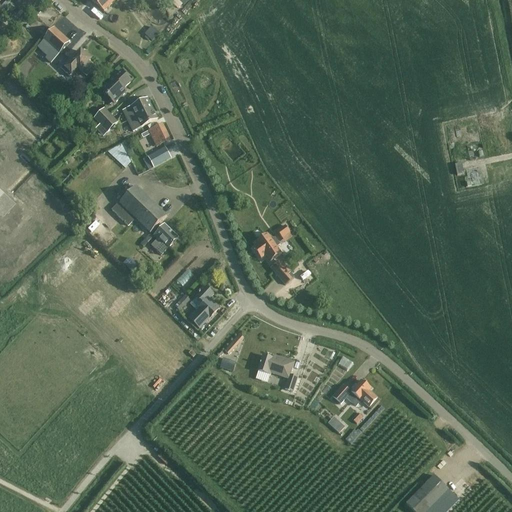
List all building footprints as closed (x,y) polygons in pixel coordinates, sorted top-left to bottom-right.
[(104,13),(116,0),(91,0),(104,13)] [(176,0),(174,3),(179,8),(184,3),(180,0),(176,0)] [(15,9),(7,1),(0,7),(0,8),(8,17),(15,9)] [(151,28),(146,33),(154,40),(159,34),(151,28)] [(51,63),(70,43),(55,29),(37,48),(47,57),(45,59),(51,63)] [(90,73),(95,68),(89,63),(91,61),(81,52),(68,65),(66,63),(61,69),(69,77),(78,68),(81,71),(84,68),(90,73)] [(121,72),(102,91),(114,104),(126,93),(123,90),(131,83),(121,72)] [(147,100),(123,112),(129,122),(133,132),(141,128),(157,121),(147,100)] [(102,124),(110,116),(105,110),(97,118),(102,124)] [(118,123),(115,120),(110,116),(102,124),(98,127),(103,132),(106,128),(109,131),(118,123)] [(163,124),(149,132),(157,148),(171,141),(163,124)] [(127,143),(122,146),(125,151),(130,148),(127,143)] [(478,144),(464,146),(466,159),(480,157),(478,144)] [(148,158),(152,165),(154,169),(171,159),(165,148),(148,158)] [(455,166),(457,176),(464,175),(462,164),(455,166)] [(149,236),(167,217),(136,187),(119,204),(149,236)] [(135,223),(119,207),(114,212),(129,228),(135,223)] [(157,240),(151,247),(161,256),(178,239),(165,226),(154,237),(157,240)] [(282,239),(290,233),(286,227),(277,232),(282,239)] [(275,241),(280,237),(275,230),(270,234),(275,241)] [(259,246),(254,249),(261,259),(265,256),(269,262),(281,253),(277,248),(272,240),(267,234),(256,242),(259,246)] [(149,236),(140,245),(144,248),(153,239),(149,236)] [(128,255),(122,263),(131,271),(138,264),(128,255)] [(282,281),(290,273),(280,262),(271,269),(282,281)] [(325,277),(329,273),(325,268),(321,272),(325,277)] [(196,298),(189,305),(196,312),(189,320),(200,330),(210,319),(219,309),(209,299),(214,295),(206,288),(196,298)] [(185,296),(175,307),(180,312),(190,300),(185,296)] [(219,323),(216,327),(219,330),(228,319),(224,316),(219,322),(219,323)] [(239,335),(225,352),(230,355),(243,339),(239,335)] [(293,393),(298,378),(290,376),(294,363),(279,359),(278,362),(273,360),(273,359),(263,356),(258,372),(270,376),(271,374),(289,380),(285,390),(293,393)] [(236,363),(223,359),(221,365),(218,364),(217,366),(220,368),(220,369),(233,373),(236,363)] [(377,400),(369,393),(371,390),(362,382),(351,393),(344,387),(333,399),(340,405),(346,399),(356,407),(361,402),(369,409),(377,400)] [(360,414),(354,422),(357,425),(364,418),(360,414)] [(341,425),(335,431),(339,435),(344,429),(341,425)] [(406,505),(413,511),(427,511),(449,491),(434,476),(406,505)]
